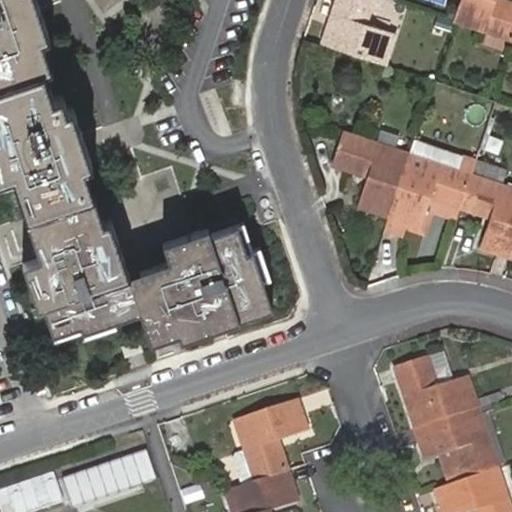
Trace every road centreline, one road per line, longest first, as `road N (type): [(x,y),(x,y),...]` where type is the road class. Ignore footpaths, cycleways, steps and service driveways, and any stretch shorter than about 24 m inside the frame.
road 1 (residential): [(341,332),(268,93),(290,0)]
road 2 (residential): [(36,437),(341,332)]
road 3 (residential): [(341,332),(417,299),(454,297),(511,311)]
